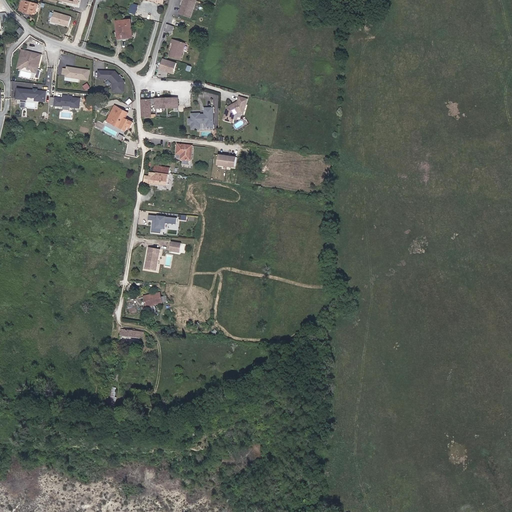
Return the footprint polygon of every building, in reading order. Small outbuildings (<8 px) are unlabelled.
[(184,20),(189,0),(174,0),(174,2),(176,3),(172,16),(184,20)] [(34,10),(36,11),(37,6),(18,2),(16,10),(22,11),(22,14),(32,16),(34,10)] [(132,3),(129,13),(137,14),(139,4),(132,3)] [(65,28),(67,19),(50,14),(48,24),(65,28)] [(105,23),(107,40),(119,39),(118,29),(122,29),(122,21),(105,23)] [(170,29),(163,26),(160,34),(168,37),(170,29)] [(179,44),(166,41),(165,45),(168,46),(166,51),(165,51),(163,58),(174,61),(179,44)] [(36,71),(40,57),(35,55),(32,57),(28,56),(26,53),(21,52),(16,69),(20,71),(24,69),(29,70),(31,73),(35,74),(35,76),(38,77),(39,72),(36,71)] [(171,65),(157,61),(154,71),(163,74),(170,70),(171,65)] [(35,89),(52,91),(53,68),(48,68),(47,85),(35,84),(35,89)] [(76,80),(85,82),(86,72),(71,69),(70,70),(68,70),(68,69),(64,68),(64,71),(60,70),(59,76),(63,76),(63,78),(70,79),(71,77),(77,78),(76,80)] [(100,80),(105,80),(110,85),(109,94),(120,94),(121,83),(111,74),(100,73),(100,80)] [(43,103),(44,94),(17,91),(15,101),(25,102),(25,98),(34,99),(34,102),(43,103)] [(243,112),(247,97),(238,95),(236,100),(234,101),(235,102),(233,103),(232,102),(226,106),(222,118),(232,121),(234,113),(237,111),(243,112)] [(77,110),(78,101),(70,100),(70,99),(61,98),(60,100),(53,100),(52,108),(60,109),(60,107),(68,108),(68,109),(77,110)] [(176,99),(155,100),(152,100),(152,110),(176,108),(176,99)] [(148,101),(137,101),(138,120),(148,120),(148,101)] [(201,127),(200,121),(207,121),(207,125),(214,124),(212,106),(204,107),(205,113),(200,113),(200,112),(191,113),(192,118),(189,118),(190,123),(192,123),(193,127),(201,127)] [(116,107),(112,113),(108,111),(102,123),(120,130),(122,125),(127,126),(130,119),(124,116),(126,111),(116,107)] [(176,108),(152,110),(152,120),(177,119),(176,108)] [(188,162),(190,146),(175,144),(173,154),(178,154),(178,160),(188,162)] [(237,165),(238,155),(220,153),(219,163),(237,165)] [(146,182),(166,185),(167,174),(147,171),(146,182)] [(175,223),(176,217),(147,215),(147,220),(151,220),(150,232),(160,233),(160,228),(163,228),(164,222),(175,223)] [(179,244),(168,242),(167,251),(177,252),(179,244)] [(146,248),(143,269),(154,271),(157,249),(146,248)] [(161,296),(159,286),(143,285),(145,294),(152,294),(153,295),(161,296)] [(138,336),(139,329),(120,327),(120,334),(138,336)]
